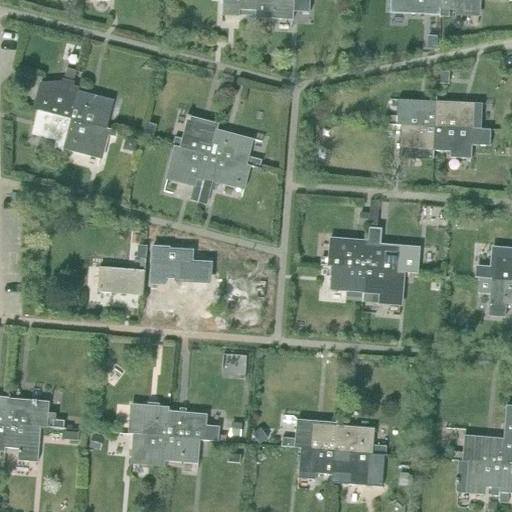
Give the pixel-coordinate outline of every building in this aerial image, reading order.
[(256,18),(257,0),(221,0),(220,18),(237,18),(237,17),(254,18),(256,18)] [(257,0),(256,18),(256,19),(272,19),(272,20),(294,21),(294,13),(310,13),(310,0),(257,0)] [(441,0),(406,0),(405,15),(421,16),(438,17),(441,18),(441,0)] [(473,16),(473,0),(441,0),(441,18),(448,18),(449,10),(456,10),(456,15),(464,16),(473,16)] [(431,38),(430,50),(438,50),(439,39),(431,38)] [(67,70),(65,78),(74,80),(76,72),(67,70)] [(39,86),(33,113),(36,114),(36,113),(69,122),(76,95),(70,94),(72,86),(62,83),(60,90),(53,88),(53,89),(39,86)] [(76,95),(69,122),(105,131),(112,103),(76,94),(76,95)] [(400,126),(435,128),(436,102),(398,101),(397,117),(389,117),(389,127),(400,127),(400,126)] [(436,102),(435,128),(480,130),(481,130),(482,105),(474,104),(436,102)] [(36,114),(31,136),(54,142),(52,150),(61,152),(62,149),(69,122),(36,113),(36,114)] [(174,147),(173,149),(210,158),(217,131),(219,125),(191,118),(191,117),(187,116),(186,120),(187,120),(181,140),(175,138),(172,147),(174,147)] [(69,122),(62,149),(98,159),(104,137),(114,139),(116,134),(105,131),(69,122)] [(400,126),(400,127),(398,161),(434,163),(434,152),(435,128),(400,126)] [(435,128),(434,152),(449,152),(449,159),(470,160),(471,146),(489,147),(489,131),(480,131),(480,130),(435,128)] [(210,158),(250,169),(250,168),(260,171),(262,162),(248,158),(253,141),(217,131),(210,158)] [(125,138),(122,151),(135,154),(137,141),(125,138)] [(197,204),(201,189),(210,158),(173,149),(164,181),(193,188),(189,202),(197,204)] [(250,169),(210,158),(201,189),(197,204),(207,206),(213,183),(244,191),(250,169)] [(370,202),(369,214),(378,215),(378,203),(370,202)] [(359,214),(358,226),(368,227),(369,214),(359,214)] [(367,244),(365,270),(401,273),(401,274),(418,275),(420,248),(380,245),(381,230),(377,229),(368,229),(368,234),(367,244)] [(328,267),(331,268),(331,267),(365,270),(367,244),(330,241),(328,267)] [(138,246),(137,259),(146,260),(147,247),(138,246)] [(152,247),(150,284),(164,285),(165,276),(174,276),(174,280),(207,282),(208,263),(193,262),(194,251),(168,250),(168,248),(152,247)] [(491,272),(490,281),(511,282),(511,257),(492,256),(491,272)] [(129,296),(143,297),(145,261),(137,260),(137,274),(114,272),(114,270),(99,269),(96,293),(129,296)] [(331,268),(329,292),(346,293),(345,302),(362,303),(365,270),(331,267),(331,268)] [(365,270),(362,303),(399,306),(401,274),(401,273),(365,270)] [(511,282),(489,281),(484,280),(478,280),(477,296),(488,297),(487,318),(504,319),(505,306),(511,306),(511,318),(511,323),(511,282)] [(104,365),(96,375),(102,380),(111,371),(104,365)] [(5,426),(40,429),(63,430),(64,422),(56,421),(56,415),(48,413),(49,403),(20,401),(8,400),(5,426)] [(129,436),(165,439),(167,410),(158,409),(158,405),(152,405),(147,404),(147,408),(131,407),(129,436)] [(503,440),(500,465),(511,466),(511,408),(506,408),(503,440)] [(167,410),(165,439),(199,442),(218,444),(219,429),(206,428),(207,417),(184,415),(168,413),(169,410),(167,410)] [(281,447),(300,449),(334,452),(337,427),(337,424),(296,420),(295,439),(282,439),(281,447)] [(231,423),(229,437),(240,438),(241,424),(231,423)] [(38,444),(40,429),(5,426),(3,453),(4,453),(4,448),(18,450),(17,462),(37,464),(38,444)] [(334,452),(371,456),(371,455),(386,456),(386,448),(372,447),(374,430),(352,428),(337,427),(334,452)] [(147,466),(163,467),(165,439),(132,437),(130,466),(138,466),(147,467),(147,466)] [(458,461),(500,465),(503,440),(464,437),(462,454),(453,453),(452,460),(458,461)] [(165,439),(163,467),(164,467),(164,462),(190,464),(197,465),(199,442),(165,439)] [(334,452),(300,449),(298,480),(315,481),(315,475),(323,476),(322,487),(331,487),(332,484),(332,476),(334,452)] [(332,476),(332,484),(382,489),(385,457),(371,456),(334,452),(332,476)] [(490,495),(498,496),(500,465),(458,461),(456,478),(455,478),(454,484),(456,484),(455,490),(457,490),(457,493),(483,495),(483,487),(491,487),(490,495)] [(511,466),(500,465),(498,496),(511,497),(511,466)] [(399,474),(398,486),(407,487),(408,474),(399,474)]
